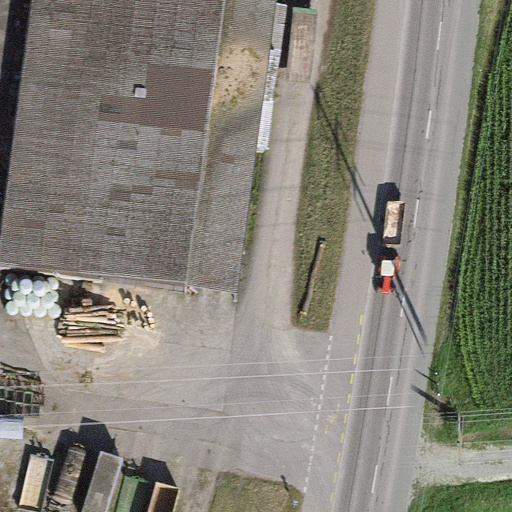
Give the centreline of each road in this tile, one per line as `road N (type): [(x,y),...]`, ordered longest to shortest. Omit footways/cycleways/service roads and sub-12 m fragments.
road 1 (tertiary): [(443,0),(369,511)]
road 2 (track): [(511,471),(378,464)]
